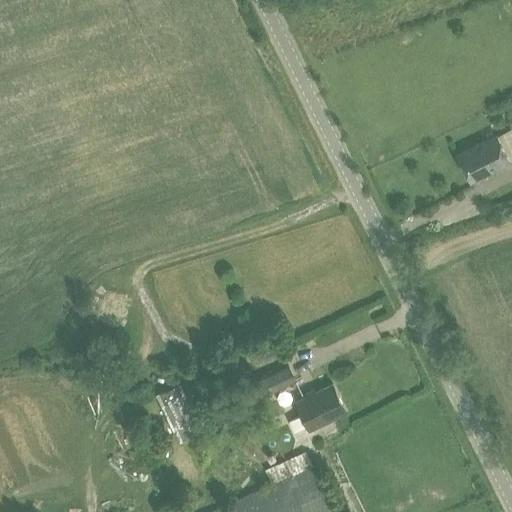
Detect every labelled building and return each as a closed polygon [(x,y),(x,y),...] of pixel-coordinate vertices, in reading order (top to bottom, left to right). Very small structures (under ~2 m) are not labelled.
[(458,153),(471,180),(510,161),(509,160),(511,158),(511,137),(500,142),(496,134),(458,153)] [(260,379),(267,393),(288,384),(280,369),(260,379)] [(267,393),(260,379),(242,389),(249,403),(267,393)] [(298,400),(310,428),(347,411),(334,383),(298,400)] [(184,391),(167,399),(178,421),(194,413),(184,391)] [(210,511),(335,511),(315,466),(210,511)]
